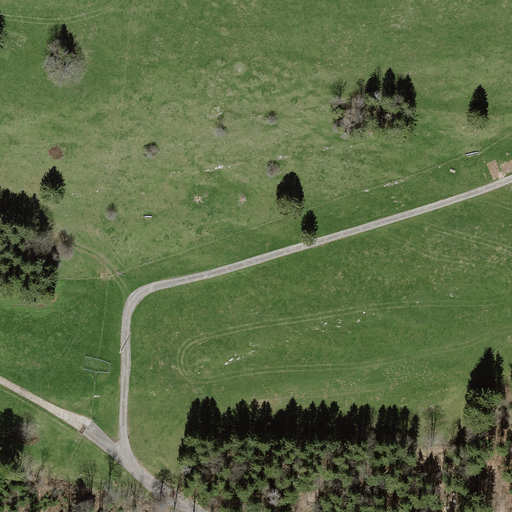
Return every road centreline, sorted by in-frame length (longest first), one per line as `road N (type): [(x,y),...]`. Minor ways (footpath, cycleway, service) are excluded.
road 1 (unclassified): [(202,511),(125,459),(126,347),(136,299),(511,177)]
road 2 (track): [(125,459),(0,383)]
